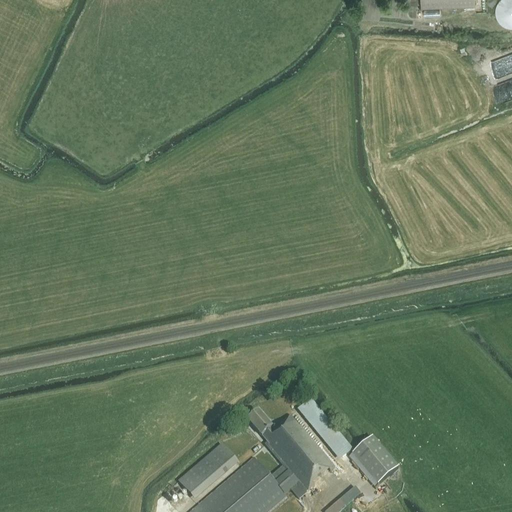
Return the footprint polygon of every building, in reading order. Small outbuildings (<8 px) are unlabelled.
[(420,0),(421,9),(475,7),(474,0),(420,0)] [(511,0),(501,0),(499,2),(496,6),(495,10),(495,14),(496,19),(499,23),(502,26),(506,28),(511,29),(511,28),(511,0)] [(327,474),(334,468),(299,426),(290,416),(274,431),(258,413),(248,421),(267,444),(265,446),(283,468),(306,495),(328,476),(327,474)] [(398,469),(372,438),(351,455),(377,486),(398,469)] [(191,498),(234,461),(222,446),(178,483),(191,498)] [(343,461),(351,454),(347,450),(339,456),(343,461)] [(306,495),(283,468),(270,479),(254,460),(192,511),(269,511),(286,498),(285,496),(290,491),(299,501),(306,495)] [(340,511),(361,495),(355,489),(328,511),(340,511)]
